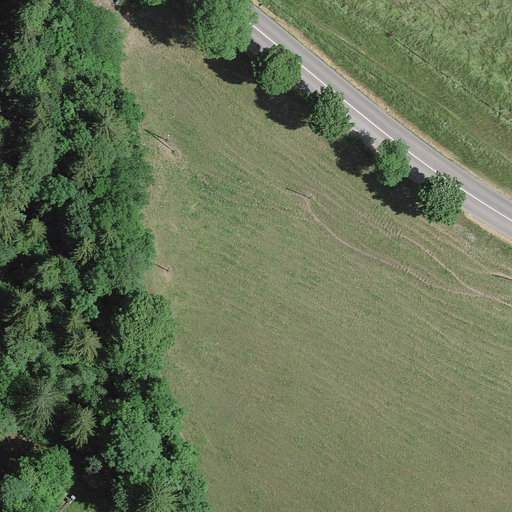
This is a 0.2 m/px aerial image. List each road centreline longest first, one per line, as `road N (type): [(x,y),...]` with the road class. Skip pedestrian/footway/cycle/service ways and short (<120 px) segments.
road 1 (primary): [(511,221),(407,151),(220,0)]
road 2 (track): [(277,0),(511,168)]
